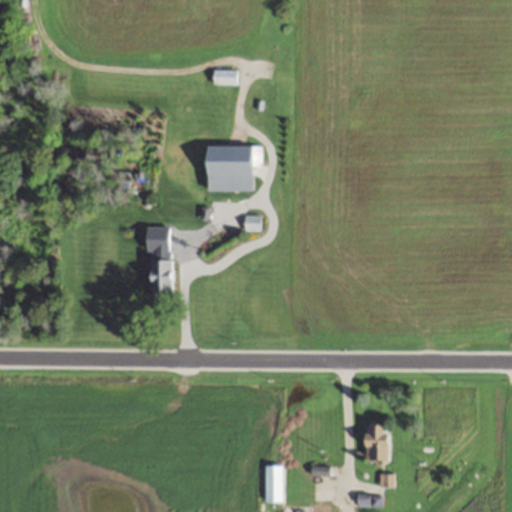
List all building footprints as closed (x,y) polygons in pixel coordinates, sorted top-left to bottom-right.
[(214,82),(235,82),(234,69),(214,70),(214,82)] [(254,144),(207,144),(207,189),(254,189),(254,144)] [(258,229),(258,214),(244,214),(244,229),(258,229)] [(171,256),(150,256),(150,294),(171,294),(171,256)] [(365,433),(365,460),(386,460),(386,424),(376,424),(376,433),(365,433)] [(281,464),(264,464),(264,501),(281,501),(281,464)] [(326,466),(310,466),(310,475),(326,475),(326,466)] [(392,474),(379,474),(379,486),(392,486),(392,474)] [(381,494),(356,494),(356,505),(381,505),(381,494)]
